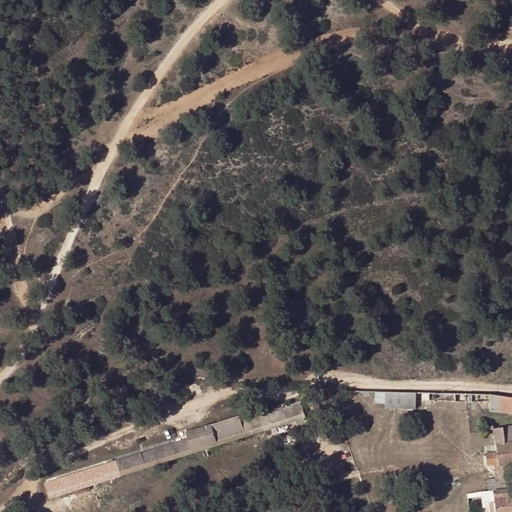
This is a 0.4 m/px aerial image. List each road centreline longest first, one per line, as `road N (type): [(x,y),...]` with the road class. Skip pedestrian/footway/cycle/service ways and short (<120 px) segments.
road 1 (track): [(511,388),(299,376),(222,391),(36,471),(0,504)]
road 2 (track): [(243,0),(175,56),(100,172),(31,351),(0,377)]
road 3 (track): [(31,351),(0,163)]
road 4 (track): [(511,40),(446,44),(367,0)]
